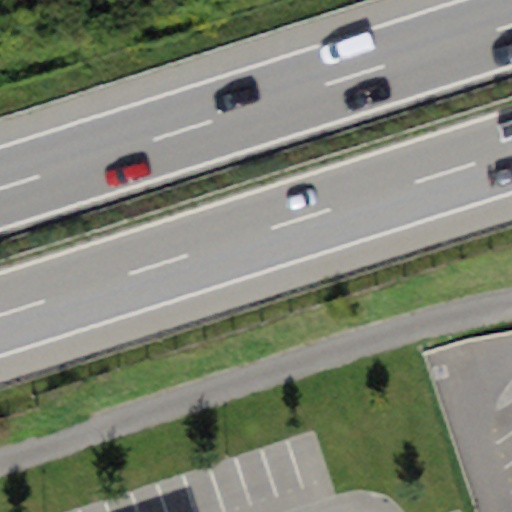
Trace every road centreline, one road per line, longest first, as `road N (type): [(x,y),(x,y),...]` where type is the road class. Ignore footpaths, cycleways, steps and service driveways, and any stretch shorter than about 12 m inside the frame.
road 1 (motorway): [(0,316),(511,151)]
road 2 (motorway): [(511,27),(0,190)]
